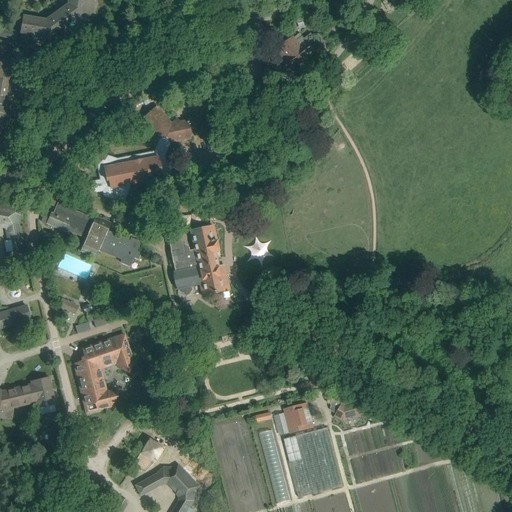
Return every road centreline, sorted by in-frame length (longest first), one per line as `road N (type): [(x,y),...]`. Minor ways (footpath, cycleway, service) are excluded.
road 1 (track): [(70,511),(126,428),(319,381),(341,353)]
road 2 (residential): [(34,186),(71,132),(130,90),(193,72),(254,69)]
road 3 (residential): [(251,299),(235,281),(227,251),(254,69)]
road 4 (track): [(251,299),(429,403)]
road 5 (residential): [(379,0),(337,64),(309,80),(254,69)]
road 6 (residential): [(55,344),(34,186)]
road 7 (residential): [(94,469),(55,344)]
